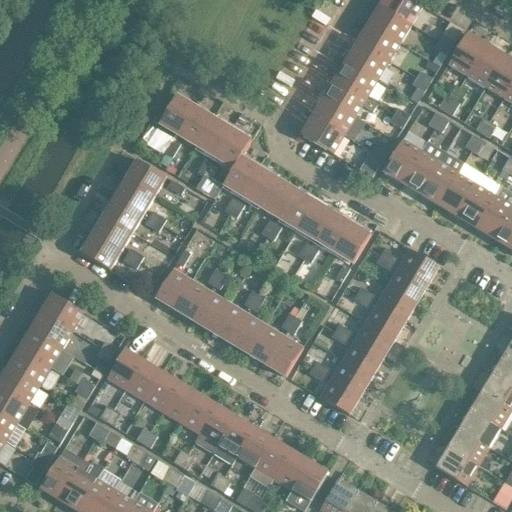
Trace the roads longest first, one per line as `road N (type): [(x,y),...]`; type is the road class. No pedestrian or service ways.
road 1 (residential): [(0,344),(43,273),(65,267),(455,511)]
road 2 (residential): [(511,277),(280,152),(276,130),(358,0)]
